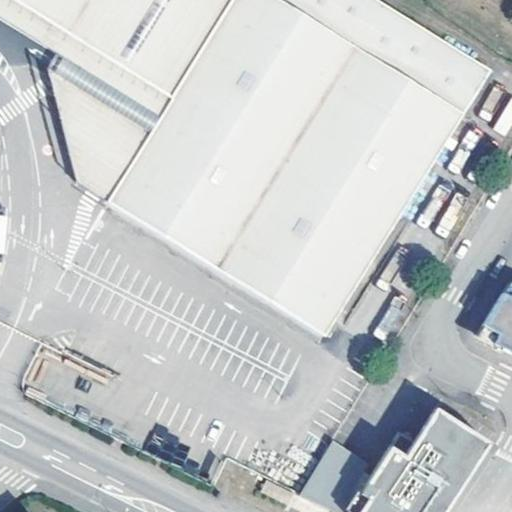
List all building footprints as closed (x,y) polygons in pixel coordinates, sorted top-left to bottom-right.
[(70,33),(16,0),(0,0),(0,16),(58,52),(70,33)] [(16,0),(70,33),(90,0),(16,0)] [(90,0),(70,33),(172,97),(232,0),(90,0)] [(489,70),(377,0),(232,0),(172,97),(107,203),(322,336),(489,70)] [(172,97),(70,33),(58,52),(48,68),(81,187),(107,203),(172,97)] [(491,129),(507,136),(511,126),(511,95),(493,86),(479,114),(495,122),(491,129)] [(501,277),(494,291),(505,296),(511,282),(501,277)] [(511,282),(505,296),(494,291),(477,326),(492,333),(488,343),(511,354),(511,282)] [(388,341),(404,300),(392,296),(376,336),(388,341)] [(477,326),(472,336),(488,343),(492,333),(477,326)] [(438,413),(418,445),(465,475),(486,444),(438,413)] [(371,468),(335,444),(298,496),(322,508),(330,511),(345,511),(346,511),(350,505),(354,507),(358,509),(355,511),(442,511),(465,475),(418,445),(403,435),(373,480),(366,475),(371,468)]
